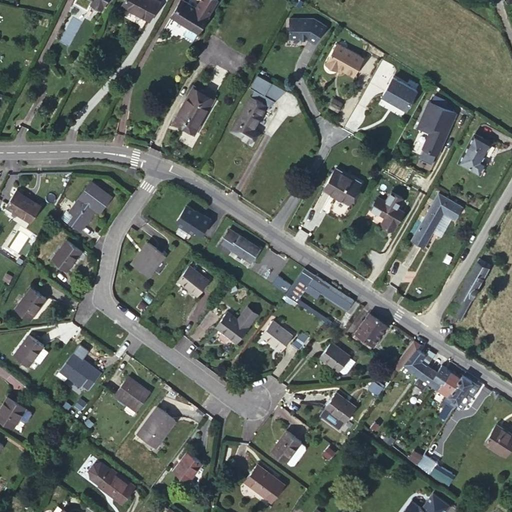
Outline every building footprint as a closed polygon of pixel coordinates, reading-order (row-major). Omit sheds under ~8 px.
[(94,0),(96,1),(94,5),(102,9),(107,0),(94,0)] [(150,19),(160,1),(159,0),(124,0),(122,5),(150,19)] [(208,14),(185,0),(182,0),(172,16),(198,32),(208,14)] [(327,27),(314,18),(289,19),(290,39),(308,39),(315,44),(327,27)] [(337,44),(326,64),(337,70),(338,67),(342,69),(354,75),(363,58),(337,44)] [(251,86),(256,88),(232,128),(250,139),(256,128),(253,126),(260,113),(275,99),(264,93),(271,80),(259,73),(251,86)] [(416,91),(392,77),(382,96),(406,109),(416,91)] [(264,93),(275,99),(286,89),(271,80),(264,93)] [(188,122),(197,128),(214,97),(195,86),(175,120),(186,127),(188,122)] [(438,154),(452,123),(451,122),(455,112),(457,112),(430,100),(418,126),(430,132),(423,147),(438,154)] [(195,132),(197,128),(188,122),(186,127),(195,132)] [(492,143),(475,134),(459,162),(480,174),(487,163),(482,160),(492,143)] [(361,181),(336,167),(324,188),(349,202),(361,181)] [(67,216),(65,214),(63,217),(69,222),(70,221),(81,229),(97,207),(100,209),(110,195),(92,181),(81,196),(82,197),(67,216)] [(41,204),(17,189),(8,206),(31,220),(41,204)] [(439,192),(412,239),(424,246),(444,212),(455,218),(462,206),(439,192)] [(371,209),(385,216),(390,219),(386,224),(394,229),(404,211),(378,196),(371,209)] [(178,199),(168,213),(169,217),(185,227),(187,224),(193,228),(202,213),(195,208),(194,210),(190,207),(187,205),(178,199)] [(381,221),(383,216),(370,210),(367,215),(381,221)] [(390,219),(385,216),(381,222),(386,224),(390,219)] [(230,228),(219,244),(230,252),(233,248),(252,261),(260,248),(230,228)] [(52,258),(68,270),(82,251),(67,239),(52,258)] [(165,255),(148,241),(133,262),(149,275),(165,255)] [(271,281),(283,260),(268,251),(256,272),(271,281)] [(449,309),(459,315),(461,316),(488,266),(477,260),(449,309)] [(200,272),(190,264),(178,279),(198,295),(210,280),(204,275),(200,272)] [(315,274),(303,266),(301,269),(313,277),(315,274)] [(313,277),(301,269),(285,293),(297,301),(299,298),(309,283),(313,277)] [(278,274),(272,282),(285,291),(291,283),(278,274)] [(354,298),(315,274),(313,277),(309,283),(348,308),(354,298)] [(16,307),(31,319),(46,298),(31,287),(16,307)] [(299,298),(297,301),(310,309),(311,306),(299,298)] [(218,327),(237,342),(249,327),(248,326),(258,313),(249,305),(238,318),(230,311),(218,327)] [(310,309),(325,319),(327,317),(311,306),(310,309)] [(449,309),(445,318),(454,323),(459,315),(449,309)] [(359,329),(357,328),(353,333),(372,347),(388,325),(370,313),(366,319),(359,329)] [(327,317),(325,319),(336,326),(339,321),(328,314),(327,317)] [(339,321),(336,326),(342,331),(348,322),(342,317),(339,321)] [(292,334),(272,318),(260,334),(281,349),(292,334)] [(364,318),(357,328),(359,329),(366,319),(364,318)] [(304,328),(294,341),(300,347),(310,333),(304,328)] [(15,353),(29,365),(36,355),(44,346),(44,344),(29,333),(15,353)] [(403,363),(416,347),(419,343),(413,339),(393,365),(399,369),(403,363)] [(331,340),(319,356),(338,369),(349,354),(349,353),(331,340)] [(44,346),(36,355),(41,359),(48,349),(44,346)] [(420,375),(428,364),(435,353),(429,348),(425,354),(416,347),(403,363),(420,375)] [(61,369),(81,385),(83,381),(89,386),(100,371),(74,351),(61,369)] [(354,358),(349,354),(338,369),(342,371),(345,371),(354,358)] [(455,372),(449,368),(442,363),(437,370),(428,364),(420,375),(435,386),(444,374),(450,378),(455,372)] [(448,395),(461,376),(455,372),(450,378),(444,374),(435,386),(447,394),(448,395)] [(473,381),(463,374),(461,376),(448,395),(453,398),(450,402),(455,406),(473,381)] [(125,408),(133,414),(150,390),(129,375),(116,394),(129,403),(125,408)] [(374,380),(366,390),(373,395),(381,385),(374,380)] [(340,425),(344,420),(347,416),(355,405),(335,390),(320,410),(321,413),(338,425),(340,425)] [(453,398),(448,395),(447,394),(444,399),(450,402),(453,398)] [(25,422),(28,421),(33,413),(33,411),(27,407),(8,395),(0,408),(0,419),(14,428),(19,418),(25,422)] [(138,432),(156,446),(175,419),(157,406),(138,432)] [(347,416),(344,420),(352,425),(355,421),(347,416)] [(407,422),(402,418),(393,430),(398,433),(407,422)] [(511,443),(511,432),(496,423),(484,441),(505,454),(511,443)] [(285,429),(270,449),(285,461),(290,454),(300,442),(300,441),(285,429)] [(300,442),(290,454),(296,459),(305,446),(300,442)] [(416,464),(424,452),(416,446),(407,457),(416,464)] [(174,470),(189,481),(202,462),(187,451),(174,470)] [(416,464),(446,486),(455,475),(438,462),(438,461),(424,452),(416,464)] [(94,463),(90,469),(91,477),(99,483),(99,485),(105,489),(106,489),(110,492),(109,493),(123,503),(136,485),(111,467),(110,469),(102,462),(94,463)] [(244,480),(271,501),(284,483),(257,463),(244,480)] [(439,511),(440,511),(443,511),(450,504),(433,491),(424,504),(415,498),(405,511),(439,511)]
